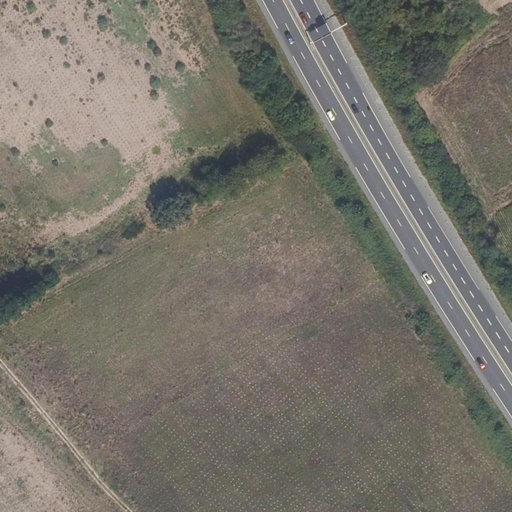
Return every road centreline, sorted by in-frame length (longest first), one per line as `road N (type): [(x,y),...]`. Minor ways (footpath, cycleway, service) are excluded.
road 1 (motorway): [(279,0),(420,259),(511,400)]
road 2 (motorway): [(511,356),(302,0)]
road 3 (track): [(0,363),(132,511)]
